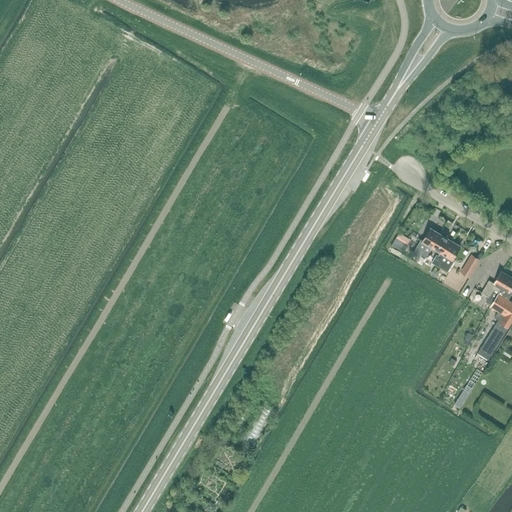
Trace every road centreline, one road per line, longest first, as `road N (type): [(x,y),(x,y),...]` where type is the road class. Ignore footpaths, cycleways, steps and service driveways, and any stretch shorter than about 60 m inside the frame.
road 1 (primary): [(141,511),(378,120)]
road 2 (unclassified): [(378,120),(118,0)]
road 3 (residential): [(511,240),(404,170)]
